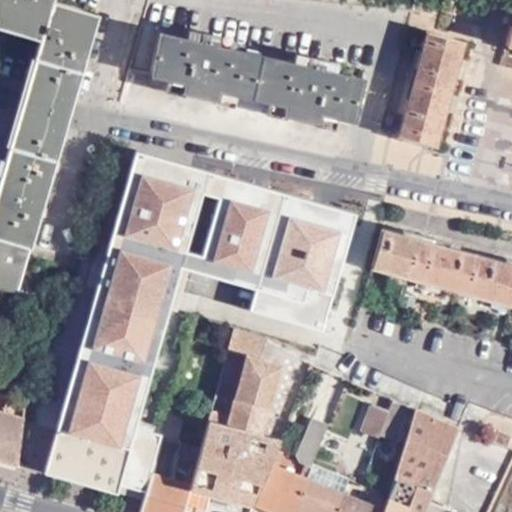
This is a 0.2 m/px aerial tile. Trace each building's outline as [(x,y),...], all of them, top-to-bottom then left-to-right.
[(0,0),(0,16),(45,30),(33,84),(80,94),(101,18),(55,4),(56,0),(0,0)] [(104,11),(67,0),(56,0),(55,4),(101,18),(104,11)] [(414,8),(415,0),(402,0),(401,7),(413,10),(414,8)] [(435,0),(415,0),(414,8),(433,11),(435,0)] [(430,29),(401,132),(438,142),(439,139),(467,39),(430,29)] [(204,44),(165,35),(156,74),(187,82),(184,92),(221,101),(223,89),(288,105),(286,114),(322,123),(325,113),(356,121),(365,80),(326,71),(327,66),(311,62),(310,67),(219,47),(220,41),(206,38),(204,44)] [(67,136),(80,94),(33,84),(22,128),(50,134),(66,141),(67,136)] [(0,242),(33,253),(34,249),(66,141),(50,134),(22,128),(20,131),(15,148),(12,148),(8,160),(5,159),(1,159),(0,158),(0,242)] [(98,252),(92,276),(102,278),(58,435),(90,445),(83,471),(151,490),(165,435),(138,427),(172,310),(189,250),(205,193),(211,171),(138,150),(111,245),(108,255),(98,252)] [(511,300),(511,260),(384,225),(373,263),(511,300)] [(31,258),(33,253),(0,242),(0,313),(1,309),(8,287),(22,289),(31,258)] [(111,245),(101,242),(98,252),(108,255),(111,245)] [(0,409),(27,417),(28,403),(0,393),(0,409)] [(410,404),(394,397),(391,406),(380,433),(396,439),(410,404)] [(380,433),(391,406),(375,400),(364,426),(380,433)] [(181,409),(173,406),(169,421),(177,423),(181,409)] [(459,425),(417,407),(389,493),(384,506),(382,511),(424,511),(429,500),(459,425)] [(0,455),(20,462),(27,417),(0,409),(0,455)] [(255,503),(256,500),(277,447),(281,438),(263,433),(231,418),(212,412),(193,482),(192,486),(255,503)] [(293,511),(309,476),(330,424),(314,417),(306,440),(311,443),(304,459),(309,461),(303,475),(279,464),(284,450),(277,447),(256,500),(284,511),(293,511)] [(147,506),(145,511),(184,511),(192,486),(193,482),(172,476),(181,439),(173,437),(177,423),(169,421),(165,435),(151,490),(147,506)] [(58,435),(46,477),(147,506),(151,490),(83,471),(90,445),(58,435)] [(336,511),(345,490),(309,476),(293,511),(336,511)] [(378,504),(345,490),(336,511),(382,511),(384,506),(378,504)] [(383,490),(378,504),(384,506),(389,493),(383,490)] [(457,511),(429,500),(424,511),(457,511)]
